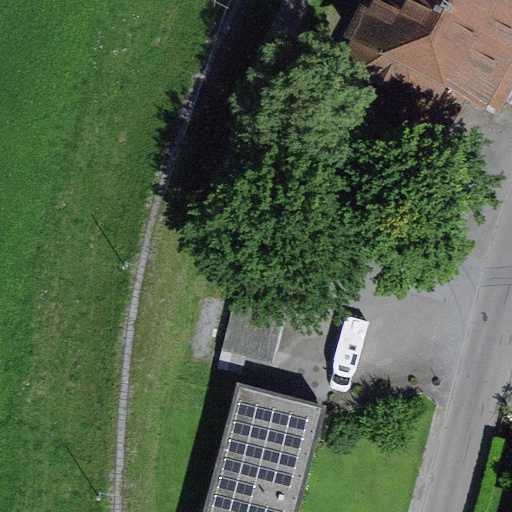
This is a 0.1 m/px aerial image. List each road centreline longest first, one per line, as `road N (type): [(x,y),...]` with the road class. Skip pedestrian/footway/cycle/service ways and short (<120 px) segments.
road 1 (track): [(256,272),(233,188),(270,67),(301,0)]
road 2 (residential): [(511,309),(457,511)]
